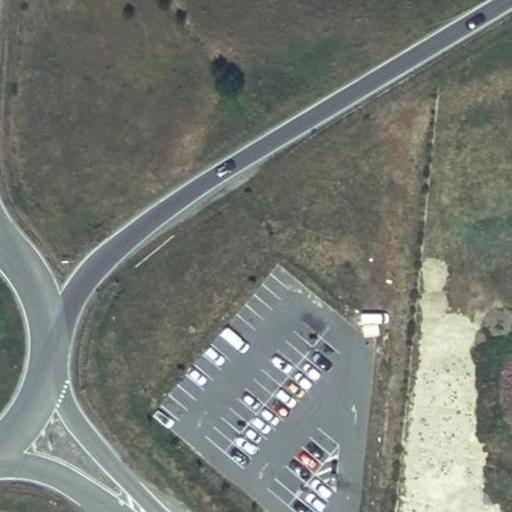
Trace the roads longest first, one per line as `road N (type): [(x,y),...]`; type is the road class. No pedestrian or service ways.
road 1 (trunk): [(51,340),(124,237),(510,0)]
road 2 (tertiary): [(151,511),(63,399),(50,365)]
road 3 (tertiary): [(0,459),(37,465),(122,511)]
